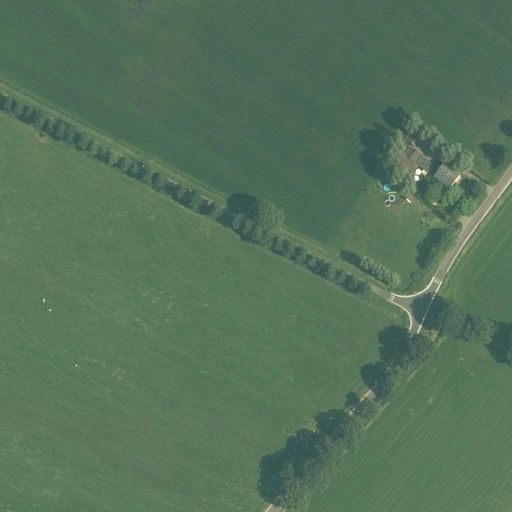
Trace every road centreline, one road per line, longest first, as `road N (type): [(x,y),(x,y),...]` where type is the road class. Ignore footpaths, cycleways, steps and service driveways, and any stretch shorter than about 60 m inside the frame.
road 1 (unclassified): [(420,312),(0,95)]
road 2 (unclassified): [(272,511),(387,376),(420,312)]
road 3 (unclassified): [(420,312),(455,246),(511,172)]
